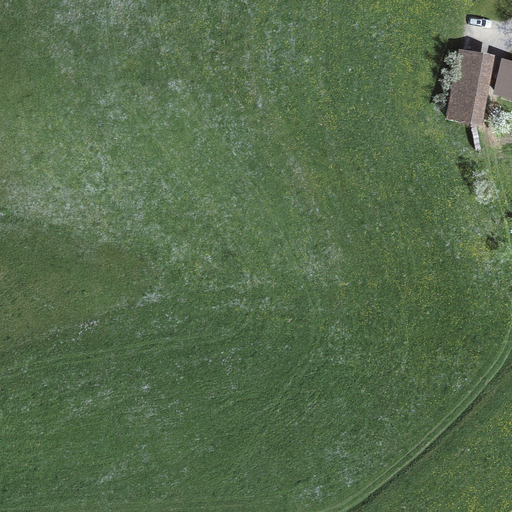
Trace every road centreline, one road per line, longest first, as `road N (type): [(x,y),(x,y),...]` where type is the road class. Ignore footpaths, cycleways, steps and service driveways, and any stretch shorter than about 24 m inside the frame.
road 1 (track): [(297,511),(336,503),(419,451),(500,362),(511,324)]
road 2 (track): [(511,218),(485,140),(488,47),(511,32)]
